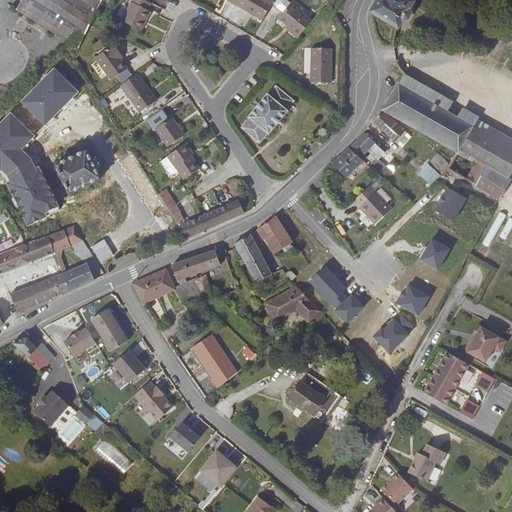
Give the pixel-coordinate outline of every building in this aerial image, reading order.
[(22,0),(17,10),(79,48),(102,0),(22,0)] [(141,30),(150,11),(147,10),(151,3),(145,0),(132,0),(122,21),(141,30)] [(274,0),(227,0),(263,19),(274,0)] [(283,12),(291,4),(286,0),(278,0),(276,3),(276,7),(283,12)] [(377,0),(371,12),(398,28),(403,20),(406,22),(413,11),(410,9),(414,2),(410,0),(377,0)] [(293,30),(291,32),(298,38),(312,21),(291,4),(283,12),(278,18),(286,25),(293,30)] [(0,92),(31,56),(4,33),(0,38),(0,92)] [(95,57),(111,80),(127,68),(120,59),(118,56),(121,54),(114,44),(95,57)] [(332,48),(312,48),(311,82),(331,83),(332,48)] [(45,125),(78,92),(55,69),(22,102),(45,125)] [(121,85),(140,112),(157,100),(138,74),(121,85)] [(394,91),(383,110),(457,151),(459,152),(473,128),(473,127),(416,93),(421,84),(405,74),(404,75),(394,91)] [(287,110),(295,101),(276,85),(268,95),(267,94),(248,117),(249,118),(241,128),(260,143),(268,133),(269,134),(288,111),(287,110)] [(162,110),(147,121),(153,130),(155,129),(167,147),(185,135),(172,117),(169,119),(162,110)] [(395,142),(408,125),(400,120),(398,123),(383,111),(373,122),(395,142)] [(11,114),(0,124),(0,170),(2,169),(8,175),(11,182),(7,183),(28,226),(60,210),(33,157),(24,147),(34,136),(11,114)] [(373,133),(368,128),(364,132),(369,137),(373,133)] [(508,179),(511,171),(511,150),(473,128),(459,152),(476,161),(508,179)] [(340,157),(334,164),(333,164),(346,178),(363,161),(359,157),(367,149),(374,142),(369,137),(364,132),(354,144),(340,157)] [(374,142),(367,149),(372,154),(378,146),(374,142)] [(189,153),(191,151),(186,143),(168,156),(184,180),(200,168),(191,156),(189,153)] [(378,146),(372,154),(378,160),(385,152),(380,147),(378,146)] [(87,149),(55,165),(70,194),(101,179),(96,169),(101,167),(96,157),(92,159),(87,149)] [(403,149),(398,154),(406,161),(411,156),(403,149)] [(435,181),(440,176),(439,175),(449,164),(437,153),(418,174),(430,185),(435,181)] [(466,180),(500,199),(511,181),(508,179),(476,161),(466,180)] [(293,172),(299,167),(295,163),(289,168),(293,172)] [(376,224),(392,209),(370,186),(354,201),(376,224)] [(440,203),(435,211),(453,221),(466,199),(448,188),(444,196),(442,195),(442,196),(442,195),(444,196),(440,203),(439,202),(438,201),(438,202),(440,203)] [(176,206),(166,190),(159,195),(169,212),(176,206)] [(221,208),(226,221),(244,213),(238,200),(221,208)] [(176,206),(169,212),(172,217),(180,212),(176,206)] [(202,217),(208,229),(226,221),(221,208),(202,217)] [(292,242),(275,216),(267,224),(274,234),(264,240),(269,247),(270,246),(275,253),(292,242)] [(186,239),(208,229),(202,217),(179,227),(186,239)] [(264,240),(274,234),(267,224),(257,230),(264,240)] [(63,275),(69,291),(93,280),(86,264),(67,273),(61,257),(62,249),(83,240),(74,226),(48,236),(54,252),(63,275)] [(488,247),(497,229),(492,227),(483,244),(488,247)] [(246,264),(256,282),(272,275),(250,234),(235,244),(243,259),(246,264)] [(39,249),(42,257),(54,252),(48,236),(42,239),(35,241),(39,249)] [(422,251),(418,259),(437,270),(449,249),(432,239),(427,248),(425,247),(427,248),(424,253),(422,251)] [(0,264),(3,273),(31,262),(27,252),(39,249),(35,241),(26,245),(0,254),(0,264)] [(39,249),(27,252),(31,262),(42,257),(39,249)] [(221,265),(216,250),(184,261),(189,276),(196,274),(221,265)] [(189,276),(184,261),(178,263),(172,265),(172,267),(178,281),(179,280),(182,286),(175,289),(181,302),(188,298),(210,288),(206,276),(199,279),(196,281),(195,280),(187,283),(185,278),(189,276)] [(325,267),(309,282),(326,299),(331,295),(335,300),(331,304),(332,304),(342,293),(347,289),(325,267)] [(146,278),(134,284),(143,304),(175,289),(166,270),(146,278)] [(69,291),(63,275),(55,278),(61,294),(69,291)] [(42,283),(49,299),(61,294),(55,278),(42,283)] [(40,284),(10,294),(17,312),(38,304),(49,299),(42,283),(40,284)] [(402,291),(395,303),(417,316),(428,297),(408,286),(405,292),(402,291)] [(308,321),(319,311),(315,306),(314,305),(297,287),(266,304),(275,321),(297,309),(308,321)] [(348,299),(342,293),(332,304),(337,309),(336,310),(347,323),(364,307),(352,295),(348,299)] [(326,299),(331,304),(335,300),(331,295),(326,299)] [(7,303),(0,304),(0,312),(8,311),(7,303)] [(110,353),(128,343),(109,310),(90,320),(110,353)] [(382,328),(373,337),(389,353),(408,335),(407,333),(412,328),(400,314),(394,320),(392,318),(386,325),(388,326),(384,330),(382,328)] [(506,342),(477,325),(472,335),(473,336),(475,337),(473,342),(470,341),(465,351),(486,363),(494,349),(500,352),(506,342)] [(73,357),(96,343),(86,328),(78,333),(78,332),(71,336),(72,337),(64,342),(73,357)] [(32,334),(27,336),(49,361),(53,356),(32,334)] [(212,335),(192,348),(204,366),(206,364),(209,368),(207,369),(212,378),(211,379),(218,389),(237,372),(212,335)] [(48,362),(49,361),(27,336),(12,343),(22,351),(17,357),(32,370),(34,367),(40,371),(48,362)] [(255,354),(247,347),(243,351),(250,359),(255,354)] [(129,384),(145,370),(128,351),(112,366),(129,384)] [(447,353),(424,393),(446,405),(469,365),(447,353)] [(362,367),(355,371),(364,385),(371,381),(362,367)] [(307,372),(289,398),(323,421),(341,396),(307,372)] [(482,373),(475,386),(488,393),(495,380),(482,373)] [(81,387),(87,383),(82,375),(76,379),(81,387)] [(158,421),(173,408),(151,382),(136,395),(158,421)] [(69,407),(53,392),(34,413),(50,428),(69,407)] [(467,400),(460,413),(474,421),(481,408),(467,400)] [(83,405),(78,411),(90,421),(95,414),(83,405)] [(426,417),(428,411),(415,408),(414,413),(426,417)] [(78,411),(76,413),(88,423),(90,421),(78,411)] [(95,414),(90,421),(99,428),(105,422),(95,414)] [(64,449),(83,429),(74,420),(55,440),(64,449)] [(90,421),(88,423),(97,430),(99,428),(90,421)] [(108,436),(114,430),(112,428),(105,422),(99,428),(97,430),(92,436),(96,440),(103,432),(108,436)] [(187,453),(200,437),(183,424),(170,439),(187,453)] [(121,476),(133,464),(106,438),(94,450),(121,476)] [(427,482),(436,462),(440,464),(446,453),(427,444),(422,455),(418,453),(408,473),(427,482)] [(221,489),(238,468),(217,451),(200,472),(221,489)] [(397,506),(414,489),(399,474),(382,490),(397,506)] [(274,511),(276,510),(258,497),(246,511),(274,511)] [(367,511),(372,508),(364,499),(359,508),(363,511),(367,511)] [(379,506),(374,510),(372,511),(395,511),(384,499),(377,505),(379,506)]
